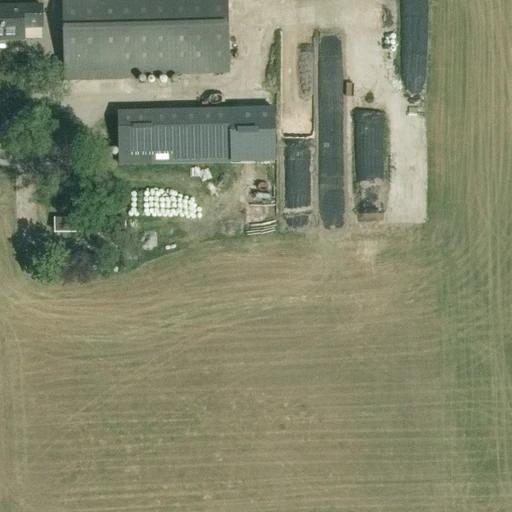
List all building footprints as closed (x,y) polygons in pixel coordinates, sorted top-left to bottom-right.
[(228,71),(225,0),(62,0),(66,80),(137,78),(137,74),(228,71)] [(25,27),(43,27),(42,6),(0,7),(0,39),(25,39),(25,27)] [(300,55),(316,55),(316,28),(301,28),(300,55)] [(119,111),(120,163),(232,160),(231,108),(119,111)] [(362,131),(365,221),(386,221),(384,131),(362,131)] [(316,136),(290,136),(289,232),(316,232),(316,136)] [(326,150),(326,183),(347,183),(348,151),(326,150)] [(14,171),(0,171),(0,276),(18,276),(14,171)] [(80,219),(54,219),(54,233),(80,233),(80,219)]
